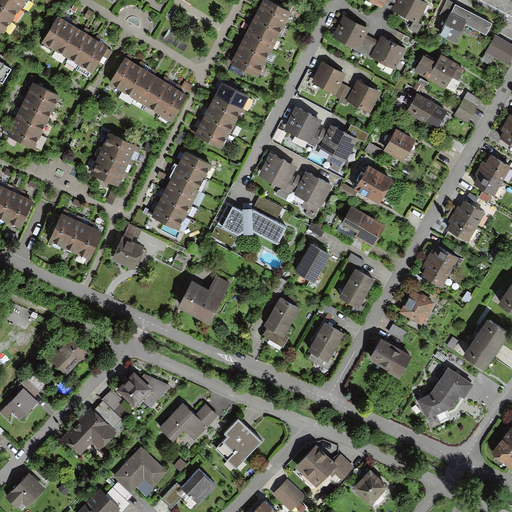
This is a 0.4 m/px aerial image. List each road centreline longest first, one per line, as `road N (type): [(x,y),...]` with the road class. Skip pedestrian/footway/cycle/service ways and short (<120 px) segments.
road 1 (residential): [(0,255),(511,487)]
road 2 (residential): [(498,511),(69,324)]
road 3 (residential): [(336,0),(241,185)]
